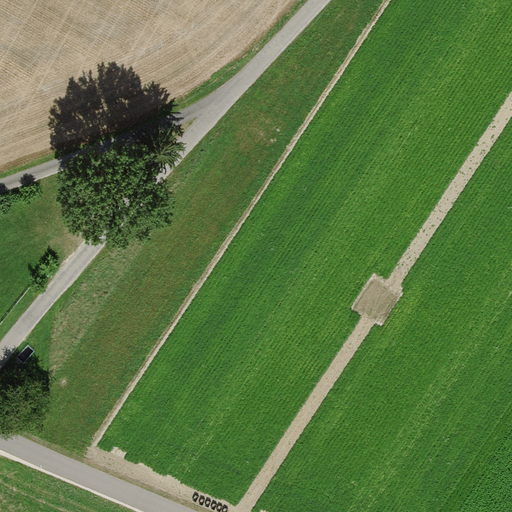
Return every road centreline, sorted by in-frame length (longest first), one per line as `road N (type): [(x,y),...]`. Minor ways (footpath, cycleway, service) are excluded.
road 1 (unclassified): [(211,105),(0,376)]
road 2 (residential): [(211,105),(0,191)]
road 3 (residential): [(177,511),(0,437)]
road 4 (unclassified): [(312,0),(211,105)]
